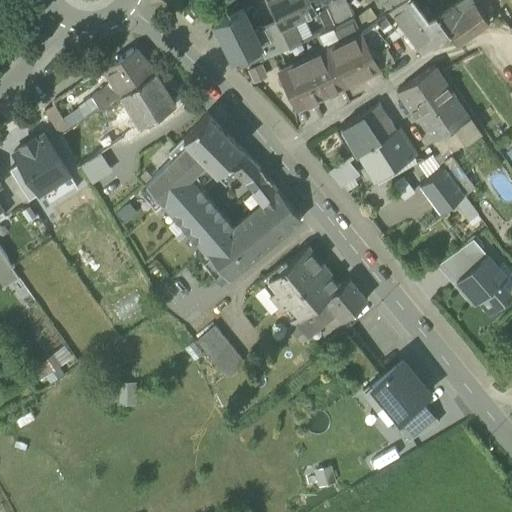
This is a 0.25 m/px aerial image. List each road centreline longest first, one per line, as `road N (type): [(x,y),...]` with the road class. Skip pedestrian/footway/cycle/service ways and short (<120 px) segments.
road 1 (tertiary): [(511,442),(274,154)]
road 2 (tertiary): [(274,154),(225,96),(128,8)]
road 3 (unclassified): [(274,154),(429,61)]
